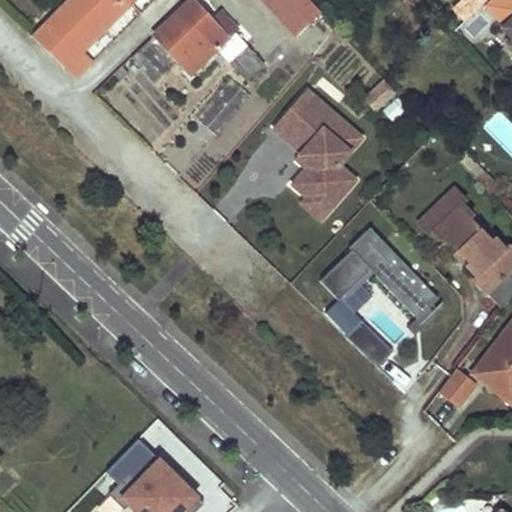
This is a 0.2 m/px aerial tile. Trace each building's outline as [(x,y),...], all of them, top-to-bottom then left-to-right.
[(66,0),(57,10),(90,43),(124,8),(124,7),(129,2),(126,0),(66,0)] [(191,0),(154,35),(178,60),(190,72),(213,52),(216,48),(225,57),(227,59),(237,49),(227,38),(212,21),(191,0)] [(260,0),(273,14),(286,0),(260,0)] [(320,12),(308,0),(286,0),(273,14),(294,37),(320,12)] [(501,31),(511,20),(511,0),(488,0),(480,8),(501,31)] [(57,10),(31,36),(65,68),(90,43),(57,10)] [(236,29),(221,13),(212,21),(227,38),(233,32),(236,29)] [(511,20),(501,31),(511,42),(511,43),(506,49),(511,55),(511,20)] [(243,43),(233,32),(227,38),(237,49),(243,43)] [(264,64),(243,43),(237,49),(227,59),(246,80),(264,64)] [(225,57),(216,48),(213,52),(221,61),(225,57)] [(121,66),(113,74),(120,81),(128,74),(121,66)] [(384,81),(366,99),(376,110),(394,93),(384,81)] [(362,138),(307,91),(273,129),(299,152),(295,158),(305,167),(291,183),(306,198),(301,204),(320,221),(356,180),(338,165),(362,138)] [(472,161),(464,153),(457,160),(465,168),(472,161)] [(489,194),(496,188),(472,161),(465,168),(489,194)] [(453,187),(417,221),(429,234),(432,231),(443,242),(446,238),(457,249),(467,260),(463,264),(473,274),(470,277),(501,308),(511,293),(511,249),(506,243),(502,247),(492,236),(489,240),(468,217),(472,214),(461,203),(465,200),(453,187)] [(465,200),(461,203),(472,214),(468,217),(489,240),(492,236),(502,247),(506,243),(465,200)] [(352,251),(322,283),(341,301),(372,269),(381,260),(387,266),(378,275),(421,316),(441,296),(370,227),(350,248),(352,251)] [(457,249),(453,253),(463,264),(467,260),(457,249)] [(381,260),(372,269),(378,275),(387,266),(381,260)] [(511,320),(470,373),(511,404),(511,403),(511,320)] [(398,353),(366,322),(350,338),(382,369),(398,353)] [(457,407),(475,383),(455,368),(437,392),(457,407)] [(137,441),(105,474),(117,486),(106,496),(122,511),(128,505),(136,511),(177,511),(179,510),(180,511),(194,511),(202,504),(189,491),(187,493),(157,463),(159,462),(137,441)]
